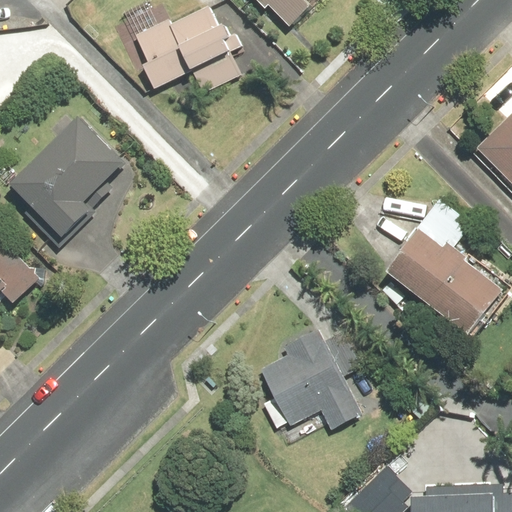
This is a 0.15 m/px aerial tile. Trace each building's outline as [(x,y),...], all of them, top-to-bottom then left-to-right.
[(262,0),(272,10),(276,6),(299,29),(321,7),(314,0),(262,0)] [(175,21),(143,36),(157,64),(153,66),(163,89),(201,72),(211,93),(249,76),(239,55),(243,53),(242,51),(250,48),(244,36),(242,37),(237,26),(228,30),(217,8),(178,26),(175,21)] [(90,118),(21,186),(75,240),(104,212),(95,204),(136,164),(90,118)] [(511,120),(483,149),(511,177),(511,120)] [(432,231),(399,273),(484,337),(511,299),(511,288),(476,262),(479,259),(459,244),(456,249),(432,231)] [(0,294),(2,292),(13,303),(36,278),(0,241),(0,294)] [(294,357),(268,370),(297,427),(328,411),(338,431),(369,416),(325,331),(290,349),(294,357)] [(388,465),(346,505),(352,511),(395,511),(415,493),(388,465)] [(427,497),(412,497),(411,511),(511,511),(511,493),(505,494),(504,485),(427,487),(427,497)]
